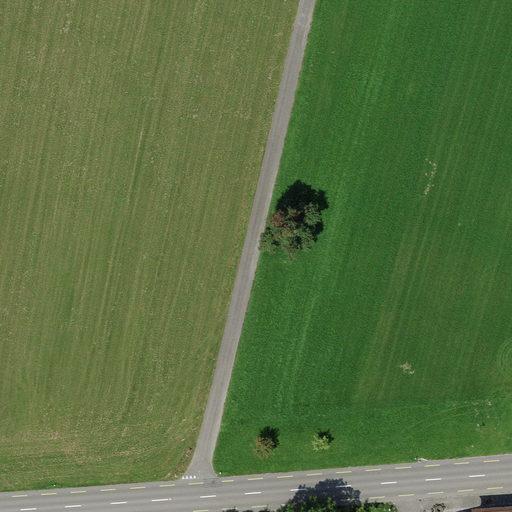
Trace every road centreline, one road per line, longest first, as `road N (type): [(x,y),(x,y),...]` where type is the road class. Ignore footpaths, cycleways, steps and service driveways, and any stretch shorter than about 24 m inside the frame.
road 1 (residential): [(315,0),(195,497)]
road 2 (tertiary): [(195,497),(511,473)]
road 3 (tertiary): [(0,511),(195,497)]
